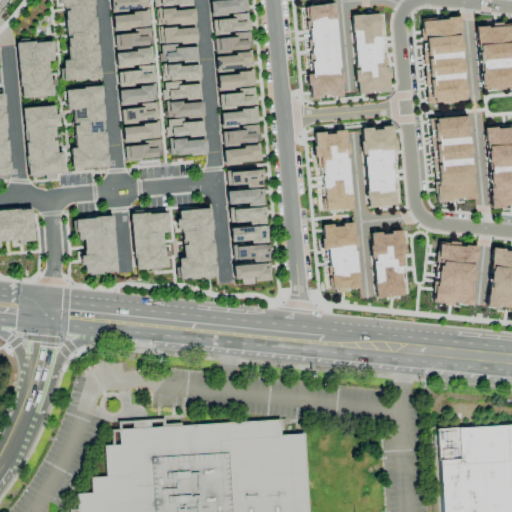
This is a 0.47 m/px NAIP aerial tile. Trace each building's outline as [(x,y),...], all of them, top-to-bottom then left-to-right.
[(92,0),(55,0),(56,7),(62,6),(65,60),(58,60),(59,81),(97,79),(92,0)] [(107,0),(108,10),(145,9),(145,0),(107,0)] [(193,23),(192,7),(190,7),(189,0),(152,0),(154,26),(193,23)] [(245,11),(243,0),(211,0),(207,1),(209,16),(245,11)] [(511,0),(495,0),(483,0),(483,12),(511,13),(511,0)] [(331,4),(304,6),(310,74),(305,74),(307,99),(341,95),(338,72),(331,4)] [(110,30),(148,27),(147,12),(109,14),(110,30)] [(210,20),(210,32),(247,31),(247,13),(228,14),(228,19),(210,20)] [(350,15),(353,94),(387,92),(385,56),(379,56),(377,14),(350,15)] [(417,21),(442,19),(441,17),(453,15),(461,99),(424,103),(422,79),(425,78),(425,76),(422,77),(420,59),(424,58),(423,56),(420,56),(417,21)] [(473,27),(479,90),(511,86),(511,38),(510,23),(473,27)] [(194,42),(193,26),(155,27),(156,44),(194,42)] [(113,53),(114,67),(151,64),(148,27),(130,29),(131,33),(112,35),(113,49),(132,48),(132,51),(113,53)] [(212,52),(249,50),(249,32),(229,33),(229,37),(212,38),(212,52)] [(50,41),(14,43),(17,99),(49,97),(47,61),(51,60),(50,41)] [(160,100),(198,99),(198,84),(178,84),(178,80),(197,80),(197,63),(195,63),(194,45),(157,46),(158,63),(159,63),(160,100)] [(213,70),(250,69),(250,54),(212,55),(213,70)] [(153,101),(151,81),(152,81),(150,64),(134,66),(134,70),(114,72),(116,88),(115,88),(117,104),(153,101)] [(215,88),(252,87),(251,72),(214,74),(215,88)] [(62,89),(64,110),(70,110),(72,148),(68,148),(69,170),(105,168),(99,86),(62,89)] [(216,94),(217,108),(253,106),(252,87),(230,88),(230,93),(216,94)] [(200,101),(163,102),(164,118),(200,116),(200,101)] [(160,156),(158,138),(155,102),(134,103),(135,107),(117,109),(120,144),(121,144),(123,160),(160,156)] [(20,107),(24,176),(61,174),(60,152),(55,152),(52,106),(20,107)] [(217,111),(218,125),(256,123),(255,109),(217,111)] [(427,118),(460,114),(461,118),(462,118),(464,131),(462,132),(462,135),(458,136),(458,137),(460,137),(461,142),(462,142),(463,151),(461,151),(463,163),(465,163),(469,198),(432,203),(430,186),(432,186),(432,184),(431,183),(429,165),(431,164),(431,163),(429,163),(427,144),(429,144),(429,142),(427,142),(424,122),(428,122),(427,118)] [(201,121),(178,122),(178,119),(164,119),(165,137),(201,135),(201,121)] [(221,145),(257,143),(257,125),(238,125),(238,130),(220,131),(221,145)] [(511,126),(482,129),(488,208),(511,206),(511,126)] [(393,206),(389,150),(393,150),(391,127),(359,129),(364,208),(393,206)] [(321,210),(347,210),(345,132),(311,133),(313,169),(320,168),(321,210)] [(166,140),(168,155),(188,153),(188,156),(204,154),(202,139),(183,141),(183,138),(166,140)] [(221,164),(259,162),(258,146),(220,148),(221,164)] [(261,186),(260,170),(223,170),(223,186),(261,186)] [(175,279),(213,277),(209,208),(176,210),(176,220),(172,220),(173,232),(180,231),(181,258),(174,259),(175,279)] [(0,241),(31,240),(29,209),(0,210),(0,241)] [(127,214),(131,270),(164,268),(161,232),(165,232),(164,212),(127,214)] [(81,273),(113,272),(111,217),(72,218),(73,240),(80,240),(81,273)] [(269,280),(267,243),(266,243),(265,226),(228,228),(230,260),(250,259),(250,264),(230,265),(231,279),(251,278),(251,281),(269,280)] [(368,232),(372,298),(400,296),(399,266),(402,266),(400,230),(368,232)] [(474,246),(436,243),(431,304),(469,307),(474,246)] [(484,308),(511,310),(511,250),(489,249),(484,308)] [(67,511),(67,510),(75,510),(74,494),(90,493),(89,478),(104,477),(102,446),(118,445),(117,429),(130,429),(130,421),(149,420),(149,427),(279,419),(280,435),(302,433),(307,511),(67,511)] [(511,511),(440,511),(435,430),(511,425),(511,511)]
